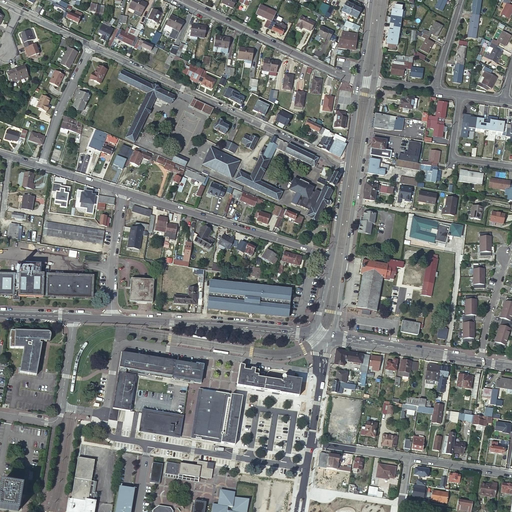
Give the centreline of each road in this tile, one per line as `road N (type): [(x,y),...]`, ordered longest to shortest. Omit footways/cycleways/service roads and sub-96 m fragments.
road 1 (residential): [(90,45),(347,169)]
road 2 (unclassified): [(105,414),(115,351),(129,342),(321,372)]
road 3 (tertiary): [(327,340),(373,81)]
road 4 (tertiary): [(313,330),(111,319)]
road 5 (residential): [(314,251),(123,191)]
road 6 (residential): [(184,0),(358,80)]
road 7 (residential): [(306,468),(148,442)]
road 8 (tertiary): [(481,360),(327,340)]
road 9 (unclassified): [(41,166),(90,45)]
road 10 (unclassified): [(123,191),(111,319)]
